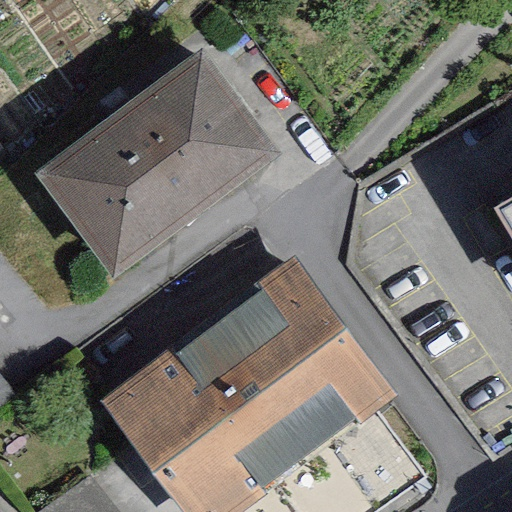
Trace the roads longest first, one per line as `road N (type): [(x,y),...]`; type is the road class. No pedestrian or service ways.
road 1 (unknown): [(291,202),(118,311),(79,324),(48,321),(0,273)]
road 2 (unknown): [(497,469),(291,202)]
road 3 (unknown): [(291,202),(342,169),(511,7)]
